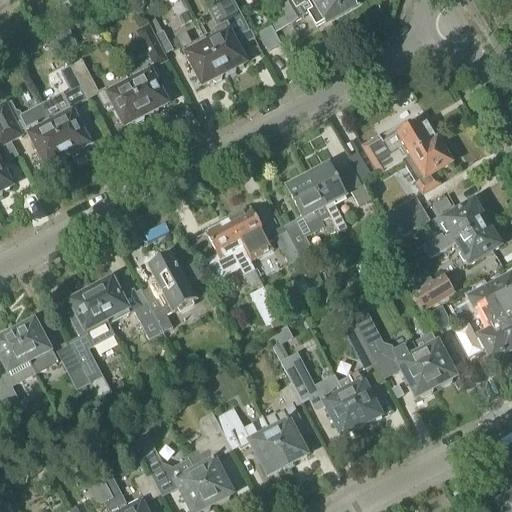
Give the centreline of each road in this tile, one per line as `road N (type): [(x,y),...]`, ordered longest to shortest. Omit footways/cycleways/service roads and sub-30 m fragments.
road 1 (residential): [(0,267),(451,28)]
road 2 (residential): [(350,511),(511,423)]
